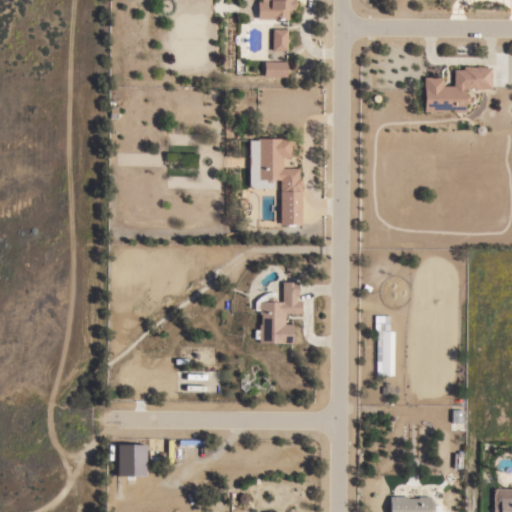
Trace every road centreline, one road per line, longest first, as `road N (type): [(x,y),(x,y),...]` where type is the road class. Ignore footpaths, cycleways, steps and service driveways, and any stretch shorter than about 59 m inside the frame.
road 1 (residential): [(339,0),(337,511)]
road 2 (residential): [(338,419),(110,418)]
road 3 (residential): [(339,29),(511,29)]
